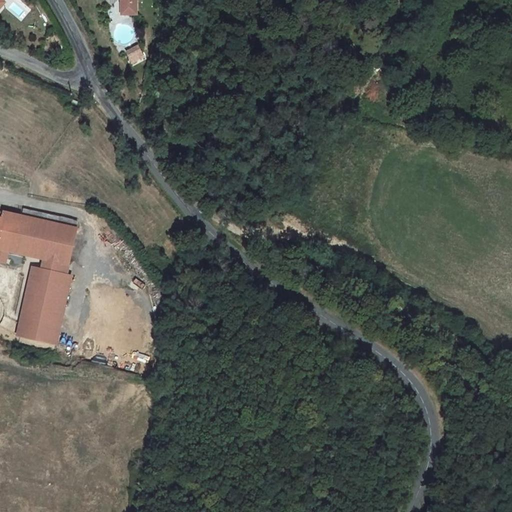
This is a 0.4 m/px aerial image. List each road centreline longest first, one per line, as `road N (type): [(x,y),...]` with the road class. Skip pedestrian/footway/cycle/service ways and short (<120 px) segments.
road 1 (tertiary): [(416,511),(436,467),(438,429),(420,387),(256,276),(218,241),(94,79)]
road 2 (track): [(511,395),(465,344),(412,306),(206,205),(140,145)]
